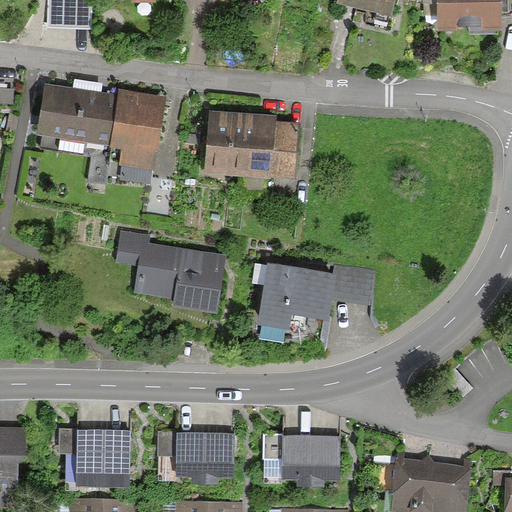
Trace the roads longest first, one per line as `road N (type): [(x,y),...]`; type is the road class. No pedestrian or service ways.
road 1 (residential): [(0,54),(469,99),(511,115)]
road 2 (tertiary): [(0,384),(275,390),(374,370)]
road 3 (tertiary): [(374,370),(451,322),(488,279),(511,229)]
road 4 (residential): [(374,370),(382,403),(399,419),(511,439)]
